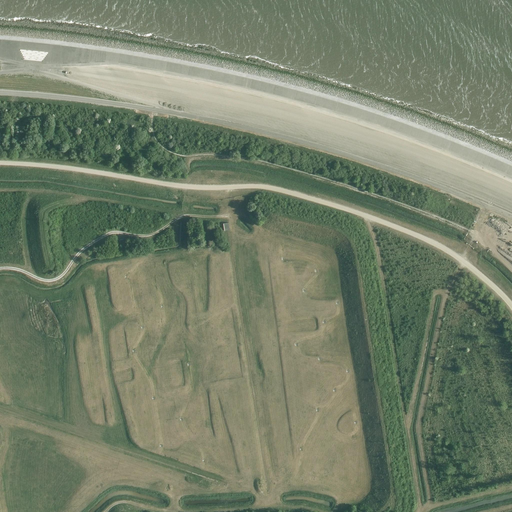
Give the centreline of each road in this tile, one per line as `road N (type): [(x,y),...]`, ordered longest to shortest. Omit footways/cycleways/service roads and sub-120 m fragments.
road 1 (track): [(0,162),(180,185),(259,186),(350,210),(444,248),(511,306)]
road 2 (track): [(511,160),(391,114),(210,66),(143,58),(41,66)]
